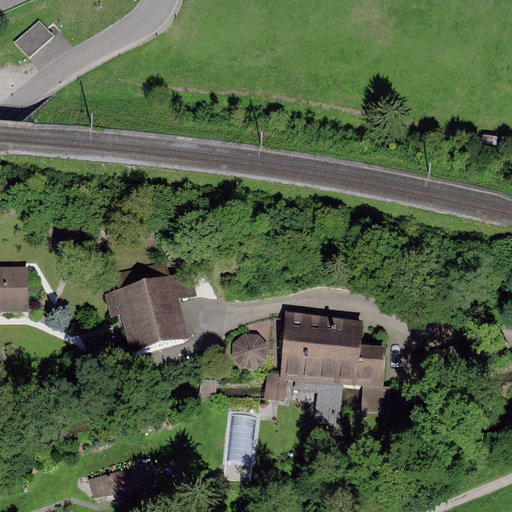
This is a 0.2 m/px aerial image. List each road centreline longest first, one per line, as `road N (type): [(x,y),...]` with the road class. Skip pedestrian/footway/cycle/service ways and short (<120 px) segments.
road 1 (residential): [(129,369),(188,352),(248,311),(300,306),(408,331),(511,335)]
road 2 (unclassified): [(0,120),(147,20),(161,0)]
